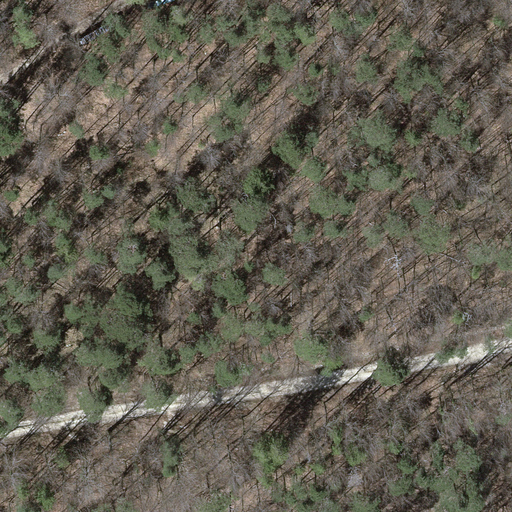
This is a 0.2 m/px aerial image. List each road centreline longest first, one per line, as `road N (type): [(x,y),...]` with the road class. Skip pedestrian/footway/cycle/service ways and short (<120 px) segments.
road 1 (track): [(0,433),(511,343)]
road 2 (track): [(128,0),(0,82)]
